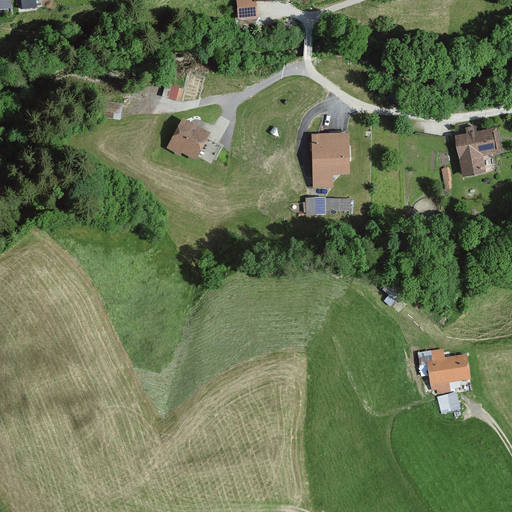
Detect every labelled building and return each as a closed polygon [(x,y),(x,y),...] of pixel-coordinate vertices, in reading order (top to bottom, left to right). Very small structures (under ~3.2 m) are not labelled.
[(0,0),(0,9),(11,8),(10,0),(0,0)] [(36,0),(21,0),(22,9),(37,7),(36,0)] [(253,4),(252,0),(236,0),(237,19),(257,18),(256,4),(253,4)] [(175,94),(187,97),(190,85),(178,81),(175,94)] [(222,129),(195,115),(180,143),(208,157),(222,129)] [(497,128),(454,137),(462,180),(488,175),(484,156),(502,152),(497,128)] [(348,143),(317,143),(316,177),(347,177),(348,143)] [(351,198),(308,196),(307,212),(350,213),(351,198)] [(385,299),(394,303),(401,287),(386,280),(383,286),(389,289),(385,299)] [(468,353),(429,360),(434,387),(473,380),(468,353)] [(442,412),(462,407),(457,390),(438,395),(442,412)]
